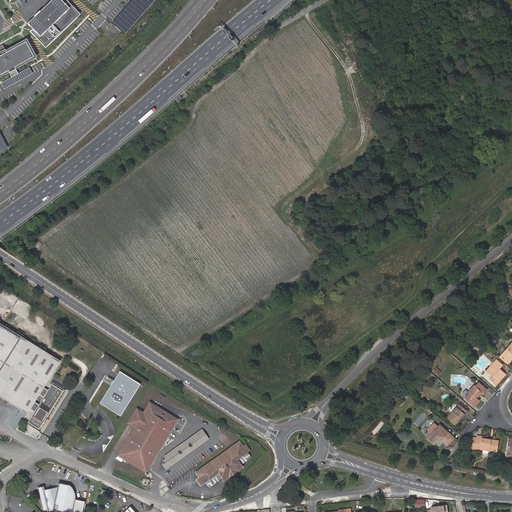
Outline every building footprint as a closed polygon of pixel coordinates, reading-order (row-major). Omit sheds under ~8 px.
[(33,29),(30,32),(46,48),(80,14),(66,0),(63,0),(62,1),(55,8),(50,2),(44,7),(50,13),(33,29)] [(44,7),(28,23),(33,29),(50,13),(44,7)] [(0,53),(1,55),(0,55),(0,75),(9,71),(10,73),(17,69),(16,67),(34,57),(26,42),(7,52),(6,49),(0,51),(0,53)] [(17,69),(10,73),(13,78),(2,84),(6,91),(34,75),(31,69),(20,75),(17,69)] [(0,396),(27,413),(30,408),(34,411),(27,424),(39,432),(65,390),(52,382),(47,390),(43,387),(60,361),(22,337),(0,323),(0,396)] [(511,343),(500,357),(507,363),(511,357),(511,343)] [(497,371),(499,369),(502,365),(496,360),(492,364),(486,371),(493,376),(490,379),(495,384),(505,374),(501,371),(499,373),(497,371)] [(437,367),(433,371),(437,375),(441,371),(437,367)] [(120,371),(100,403),(120,416),(140,384),(120,371)] [(486,390),(478,383),(474,387),(474,386),(468,392),(466,391),(465,391),(462,395),(462,396),(465,398),(474,406),(479,401),(476,399),(482,393),(483,394),(486,390)] [(144,471),(174,421),(153,409),(154,406),(153,405),(148,402),(141,412),(135,408),(128,420),(134,424),(133,426),(116,454),(121,458),(144,471)] [(467,412),(459,405),(447,418),(455,425),(467,412)] [(175,418),(154,406),(153,409),(174,421),(175,418)] [(454,438),(440,426),(428,438),(434,443),(439,437),(448,445),(454,438)] [(208,439),(201,429),(160,457),(163,462),(161,464),(164,469),(208,439)] [(475,447),(475,448),(496,451),(498,441),(484,439),(484,437),(477,436),(477,438),(476,444),(472,443),(472,447),(475,447)] [(202,475),(199,477),(197,478),(201,484),(205,480),(208,484),(209,483),(211,485),(222,477),(224,479),(242,466),(240,464),(250,457),(247,452),(250,450),(246,445),(243,447),(239,442),(198,470),(202,475)] [(38,487),(43,510),(49,509),(64,511),(82,511),(85,501),(74,499),(74,495),(73,490),(71,487),(58,484),(58,487),(44,490),(44,486),(38,487)] [(424,506),(424,498),(414,498),(414,506),(424,506)]
